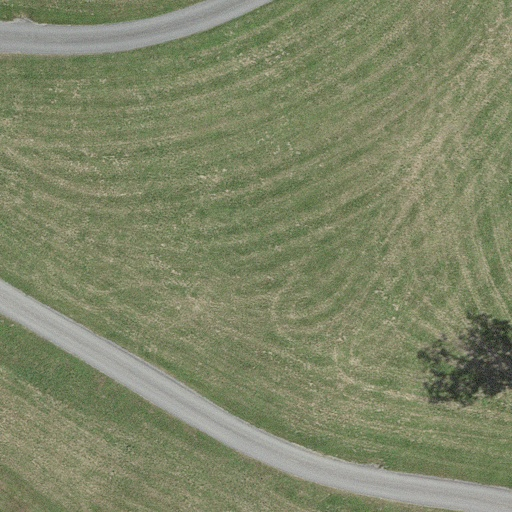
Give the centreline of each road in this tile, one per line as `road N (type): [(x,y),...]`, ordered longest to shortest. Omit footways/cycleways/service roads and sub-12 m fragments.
road 1 (unclassified): [(489,511),(262,453),(0,296)]
road 2 (unclassified): [(0,40),(129,33),(239,0)]
